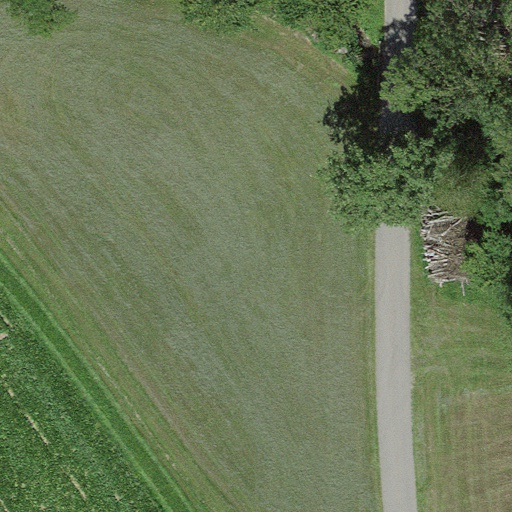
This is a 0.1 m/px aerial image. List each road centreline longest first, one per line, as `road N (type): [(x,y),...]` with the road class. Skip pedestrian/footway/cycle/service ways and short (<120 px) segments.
road 1 (unclassified): [(409,511),(393,385),(397,0)]
road 2 (track): [(0,221),(230,511)]
